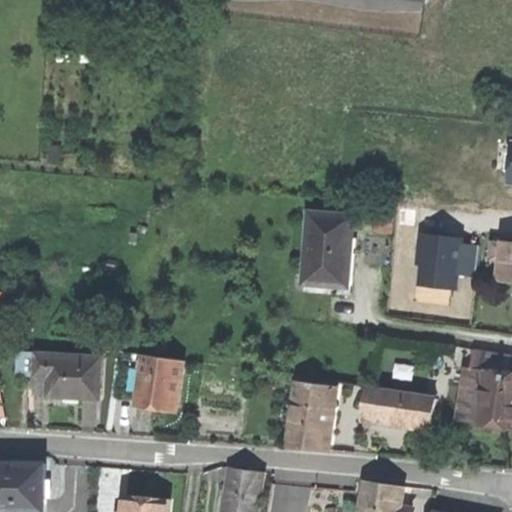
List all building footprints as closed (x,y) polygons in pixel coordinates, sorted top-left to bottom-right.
[(498,31),(504,1),(497,0),(466,0),(461,24),(498,31)] [(335,285),(350,286),(356,216),(314,213),(308,283),(329,284),(335,285)] [(422,286),(459,290),(460,274),(463,244),(464,239),(452,238),(422,235),(418,264),(424,265),(422,286)] [(505,245),(493,244),(491,259),(503,261),(500,280),(511,281),(511,243),(505,242),(505,245)] [(475,275),(478,246),(463,244),(460,274),(475,275)] [(0,337),(3,339),(21,300),(0,289),(0,337)] [(472,369),(511,374),(511,354),(475,349),(472,369)] [(83,357),(39,354),(38,375),(52,376),(51,395),(69,396),(102,398),(104,358),(102,358),(102,352),(84,351),(83,357)] [(154,402),(179,406),(185,359),(145,354),(143,365),(139,400),(154,402)] [(511,374),(472,369),(465,368),(458,420),(511,427),(511,374)] [(297,381),(289,444),(327,449),(331,419),(335,386),(297,381)] [(365,417),(434,427),(438,398),(369,389),(365,417)] [(0,511),(29,511),(46,511),(46,488),(46,463),(0,463),(0,511)] [(223,511),(262,511),(269,473),(230,467),(226,497),(223,511)] [(413,511),(413,510),(407,509),(401,508),(404,489),(388,486),(368,483),(362,511),(413,511)] [(169,511),(171,500),(126,495),(125,509),(119,508),(118,511),(169,511)]
